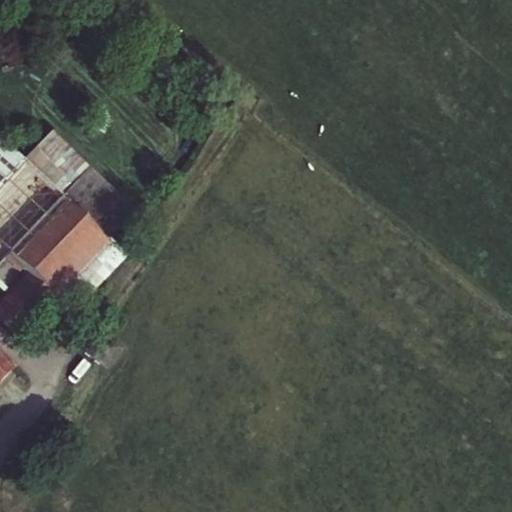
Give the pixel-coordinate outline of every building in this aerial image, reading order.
[(58,147),(47,137),(20,165),(56,199),(99,241),(103,244),(125,220),(130,215),(58,147)] [(0,291),(10,300),(30,279),(52,299),(70,316),(74,311),(122,261),(103,244),(99,241),(56,199),(20,165),(0,145),(0,291)] [(0,322),(16,338),(52,299),(30,279),(10,300),(0,310),(0,322)] [(100,333),(83,356),(98,367),(115,345),(100,333)] [(0,383),(12,370),(0,358),(0,383)]
